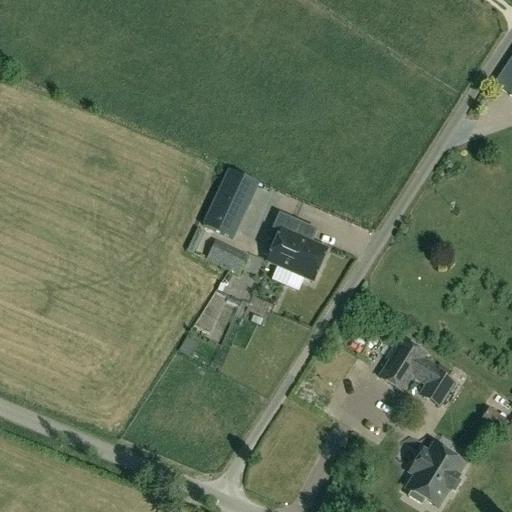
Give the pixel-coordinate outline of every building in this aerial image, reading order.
[(511,59),(494,86),(511,97),(511,59)] [(225,171),(200,226),(231,240),(256,185),(225,171)] [(279,214),(267,242),(274,245),(266,263),(277,267),(272,280),(297,291),(303,278),(311,282),(325,250),(309,243),(315,230),(279,214)] [(244,259),(214,244),(206,260),(237,274),(244,259)] [(446,380),(448,376),(438,369),(436,373),(420,362),(423,357),(399,341),(386,362),(389,364),(378,381),(399,394),(410,378),(423,386),(430,391),(437,379),(443,383),(446,380)] [(430,391),(423,386),(418,394),(438,407),(453,384),(446,380),(443,383),(437,379),(430,391)] [(505,422),(488,410),(479,422),(496,434),(505,422)] [(427,456),(421,453),(408,475),(414,478),(406,492),(410,495),(408,499),(420,507),(423,502),(436,509),(446,491),(449,493),(450,492),(449,491),(456,480),(457,480),(457,479),(454,477),(461,465),(432,448),(427,456)] [(354,453),(351,458),(358,462),(360,457),(354,453)]
